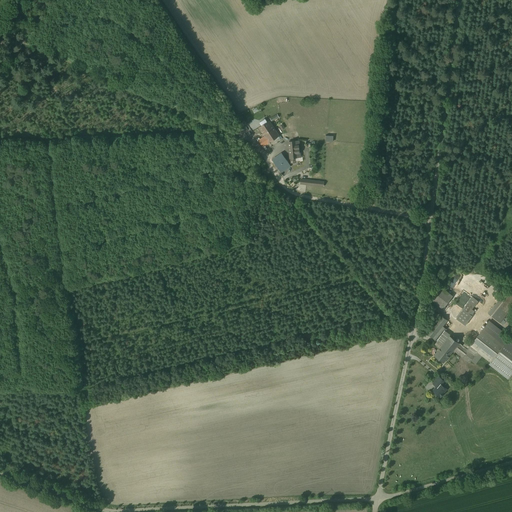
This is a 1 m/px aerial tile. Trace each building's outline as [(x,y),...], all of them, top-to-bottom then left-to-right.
[(269,120),(259,127),(265,136),(275,129),(269,120)] [(275,129),(265,136),(260,139),(259,140),(263,146),(279,136),(275,129)] [(295,141),(289,142),(290,158),(300,157),(299,149),(296,150),(295,141)] [(282,153),(272,159),(281,172),(291,166),(282,153)] [(494,288),(494,285),(482,280),(473,281),(473,284),(472,284),(472,287),(475,289),(473,292),(473,294),(473,295),(479,298),(479,296),(486,296),(485,296),(491,295),(494,288)] [(452,296),(436,284),(429,293),(445,305),(452,296)] [(500,323),(511,307),(511,294),(507,290),(488,313),(500,323)] [(478,301),(472,297),(468,302),(474,306),(478,301)] [(468,302),(456,319),(462,323),(474,306),(468,302)] [(441,315),(426,333),(437,341),(437,342),(438,340),(447,329),(443,326),(447,320),(441,315)] [(510,338),(489,321),(481,332),(502,349),(510,338)] [(502,349),(481,332),(470,346),(467,350),(468,350),(471,347),(477,352),(471,360),(473,362),(480,354),(482,356),(491,362),(502,349)] [(439,348),(434,355),(443,363),(453,350),(459,343),(450,336),(443,344),(439,348)] [(491,362),(489,364),(508,378),(511,373),(511,338),(510,337),(510,338),(502,349),(491,362)] [(463,346),(459,343),(453,350),(469,362),(471,360),(477,352),(471,347),(468,350),(467,350),(467,349),(463,346)] [(480,354),(473,362),(475,364),(482,356),(480,354)] [(442,379),(439,376),(433,383),(437,386),(442,379)] [(437,386),(434,389),(434,392),(440,397),(440,396),(441,396),(444,393),(443,393),(446,389),(442,385),(445,381),(442,379),(437,386)]
